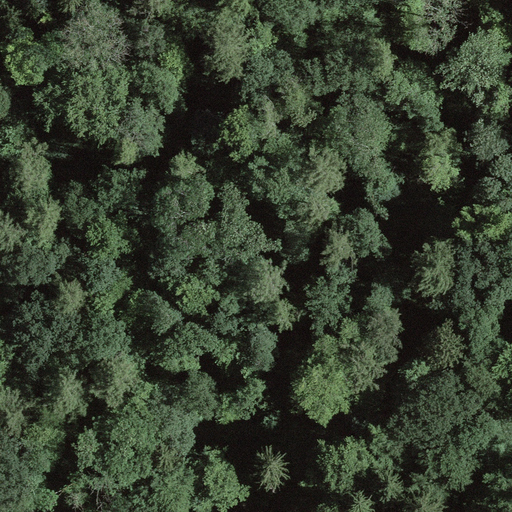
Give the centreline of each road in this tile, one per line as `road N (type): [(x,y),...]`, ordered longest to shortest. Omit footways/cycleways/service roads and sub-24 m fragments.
road 1 (track): [(511,417),(351,476),(314,511)]
road 2 (track): [(0,66),(126,0)]
